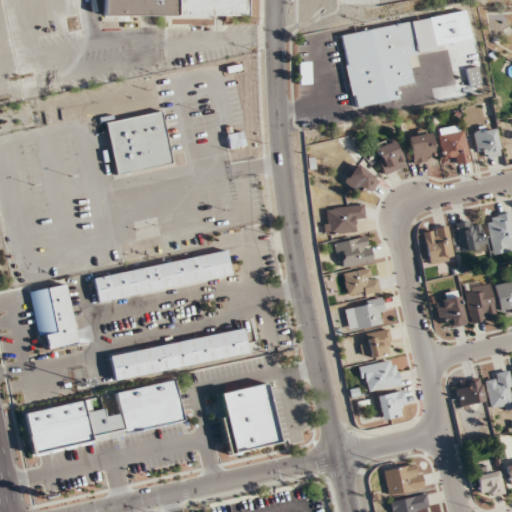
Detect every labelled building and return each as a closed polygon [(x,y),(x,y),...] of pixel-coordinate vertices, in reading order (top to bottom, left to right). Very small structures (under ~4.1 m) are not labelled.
[(100,0),(100,14),(245,16),(245,0),(100,0)] [(339,35),(354,109),(398,100),(396,86),(413,83),(407,51),(470,37),(464,9),(339,35)] [(311,84),(311,61),(299,61),(299,84),(311,84)] [(468,85),(480,83),(478,67),(465,69),(468,85)] [(114,175),(170,165),(161,111),(104,121),(114,175)] [(438,129),(443,156),(453,154),(454,164),(470,161),(464,124),(438,129)] [(482,150),(483,157),(498,157),(497,126),(474,127),(474,150),(482,150)] [(228,148),(244,146),(242,130),(225,133),(228,148)] [(413,164),(437,160),(431,132),(408,136),(413,164)] [(383,174),(405,167),(396,139),(373,146),(383,174)] [(343,182),(359,195),(362,192),(366,195),(377,180),(357,164),(343,182)] [(355,232),(355,221),(364,221),(363,206),(323,208),(325,234),(355,232)] [(491,255),(511,250),(511,211),(484,217),(491,255)] [(455,223),(460,254),(485,251),(480,219),(455,223)] [(422,231),(428,264),(453,259),(447,226),(422,231)] [(333,244),(339,269),(372,261),(366,236),(333,244)] [(231,275),(226,250),(92,276),(96,301),(231,275)] [(343,273),(347,296),(378,291),(374,268),(343,273)] [(501,316),(511,313),(511,280),(494,285),(501,316)] [(496,318),(488,283),(463,288),(471,323),(496,318)] [(28,290),(37,338),(44,337),(46,349),(76,344),(66,284),(28,290)] [(448,319),(450,327),(466,324),(460,296),(434,301),(439,321),(448,319)] [(343,306),(348,329),(385,320),(380,298),(343,306)] [(370,358),(393,352),(387,329),(364,335),(370,358)] [(108,352),(112,378),(247,356),(243,330),(108,352)] [(358,366),(362,392),(399,386),(395,360),(358,366)] [(511,403),(511,389),(508,371),(483,376),(490,408),(511,403)] [(459,406),(483,401),(479,378),(454,384),(459,406)] [(122,433),(182,422),(174,379),(114,391),(122,433)] [(278,445),(267,383),(215,392),(226,454),(278,445)] [(401,391),(376,396),(381,420),(406,414),(401,391)] [(23,411),(31,454),(91,442),(83,400),(23,411)] [(423,488),(418,463),(383,471),(388,496),(423,488)] [(476,494),(500,496),(503,472),(479,469),(476,494)] [(390,501),(392,511),(420,511),(428,511),(425,495),(390,501)]
